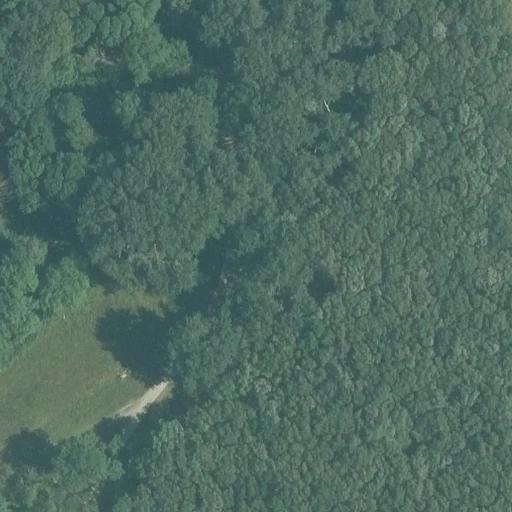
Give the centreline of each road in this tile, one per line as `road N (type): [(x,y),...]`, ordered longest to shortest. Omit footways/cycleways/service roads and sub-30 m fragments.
road 1 (track): [(83,511),(221,287),(235,198),(217,118),(195,77)]
road 2 (track): [(195,77),(246,65),(306,33),(400,0)]
road 3 (track): [(0,61),(151,59),(195,77)]
road 4 (track): [(0,488),(152,394)]
